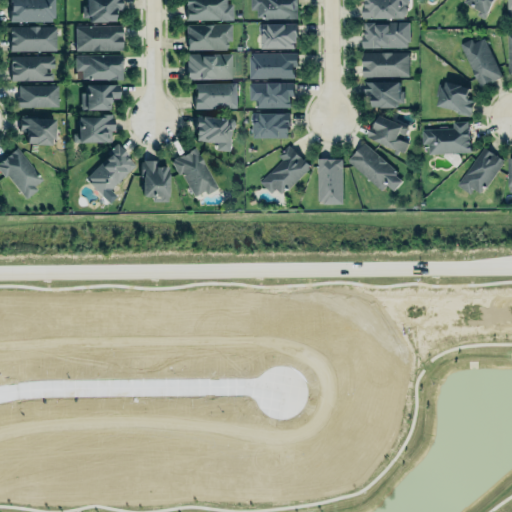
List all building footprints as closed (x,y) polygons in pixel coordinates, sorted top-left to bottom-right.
[(9,0),(53,0),(54,19),(9,20),(9,0)] [(86,0),(86,13),(89,13),(89,20),(114,19),(114,8),(122,8),(122,0),(86,0)] [(185,0),(225,0),(225,2),(232,2),(233,18),(186,18),(186,3),(185,3),(185,0)] [(250,0),(298,0),(298,17),(257,16),(257,8),(250,8),(250,0)] [(362,16),(374,16),(404,15),(406,12),(406,9),(406,6),(405,4),(403,4),(403,2),(406,2),(406,0),(365,0),(365,5),(362,5),(362,16)] [(464,0),(478,8),(475,13),(484,18),(494,0),(464,0)] [(260,22),(297,21),(298,35),(296,35),(296,40),(294,40),(294,46),(286,46),(286,49),(260,50),(260,32),(258,30),(258,25),(260,22)] [(364,21),(408,21),(409,41),(406,42),(406,46),(362,46),(362,34),(365,34),(364,21)] [(186,23),(203,23),(208,23),(213,23),(231,22),(231,39),(226,39),(227,40),(227,42),(227,44),(225,46),(226,48),(187,48),(186,23)] [(75,25),(75,50),(121,49),(121,24),(75,25)] [(8,51),(55,50),(54,26),(8,26),(8,51)] [(460,42),(479,84),(487,81),(487,79),(489,78),(489,80),(501,74),(483,36),(473,41),(471,36),(460,42)] [(294,76),(249,77),(249,55),(251,55),(251,52),(297,51),(298,65),(293,65),(293,72),(294,72),(294,76)] [(362,51),(408,51),(409,75),(362,76),(363,66),(362,51)] [(186,52),(231,52),(231,77),(186,77),(186,52)] [(75,54),(74,77),(121,77),(121,54),(75,54)] [(8,56),(9,80),(52,80),(52,55),(8,56)] [(365,80),(399,79),(399,89),(403,89),(403,101),(397,101),(397,105),(373,104),(373,96),(373,90),(365,90),(365,80)] [(469,115),(470,112),(471,112),(475,99),(468,97),(468,95),(467,95),(469,86),(461,83),(446,79),(444,85),(442,84),(437,103),(457,108),(457,112),(469,115)] [(250,82),(267,82),(267,80),(281,80),(281,81),(293,81),(293,94),(289,94),(289,105),(256,105),(256,98),(250,98),(250,82)] [(85,82),(85,91),(80,91),(80,107),(109,107),(109,96),(118,96),(118,82),(85,82)] [(193,82),(236,82),(236,106),(193,107),(193,94),(194,94),(194,85),(193,85),(193,82)] [(18,84),(58,83),(58,105),(16,105),(16,94),(18,94),(18,84)] [(252,112),(279,110),(289,111),(288,125),(288,130),(287,132),(287,136),(252,137),(252,112)] [(380,112),(402,122),(402,124),(407,126),(404,134),(398,131),(397,135),(408,141),(403,151),(367,134),(371,123),(375,121),(377,118),(380,112)] [(198,114),(233,118),(230,150),(215,148),(216,141),(195,138),(198,114)] [(18,115),(54,116),(54,136),(51,136),(51,142),(34,141),(34,140),(26,140),(26,130),(18,129),(18,115)] [(71,141),(111,142),(112,116),(77,115),(76,133),(72,133),(71,141)] [(453,121),(467,120),(467,125),(468,127),(469,141),(470,141),(470,150),(428,152),(428,142),(423,142),(422,128),(454,127),(453,121)] [(402,179),(393,189),(386,183),(382,188),(348,159),(364,141),(398,170),(395,173),(402,179)] [(277,154),(289,143),(297,152),(307,161),(310,163),(308,165),(309,166),(287,188),(285,188),(281,192),(276,187),(271,191),(259,180),(269,170),(280,159),(281,158),(277,154)] [(102,196),(134,163),(115,145),(83,178),(102,196)] [(484,145),(495,154),(497,153),(503,158),(502,160),(502,163),(485,187),(484,186),(480,191),(473,187),(470,192),(457,183),(484,145)] [(171,160),(178,172),(180,171),(193,194),(204,188),(206,191),(217,186),(194,146),(178,155),(177,154),(172,157),(173,159),(171,160)] [(0,171),(24,197),(44,179),(14,147),(0,160),(0,171)] [(342,158),(317,159),(317,204),(342,204),(342,158)] [(140,196),(151,196),(151,201),(166,201),(167,166),(156,166),(156,160),(141,160),(140,196)]
